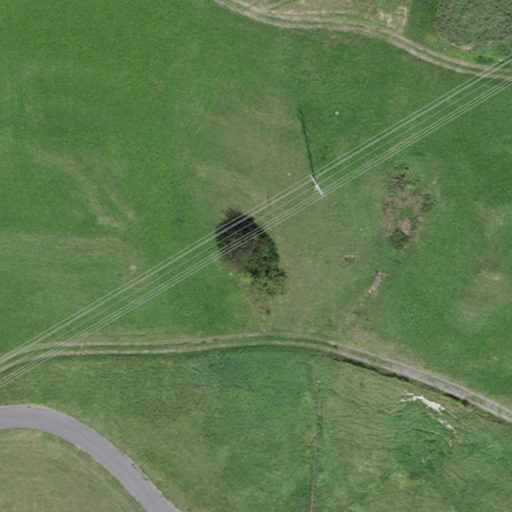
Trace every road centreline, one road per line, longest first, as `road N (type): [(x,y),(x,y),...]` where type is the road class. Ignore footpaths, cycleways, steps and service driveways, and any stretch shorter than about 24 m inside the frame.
road 1 (track): [(0,360),(303,344),(435,380),(511,419)]
road 2 (track): [(511,73),(451,66),(385,32),(256,17),(226,0)]
road 3 (tertiary): [(0,418),(78,431),(175,511)]
